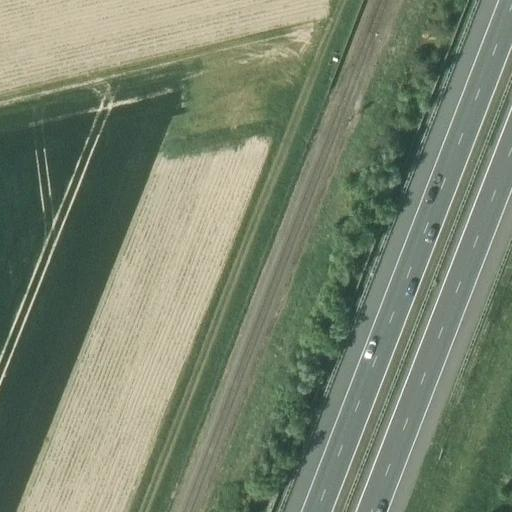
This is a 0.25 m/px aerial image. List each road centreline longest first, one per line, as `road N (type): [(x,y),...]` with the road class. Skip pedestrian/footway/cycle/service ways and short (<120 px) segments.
road 1 (track): [(152,511),(352,0)]
road 2 (motorway): [(511,4),(318,511)]
road 3 (motorway): [(371,511),(511,152)]
